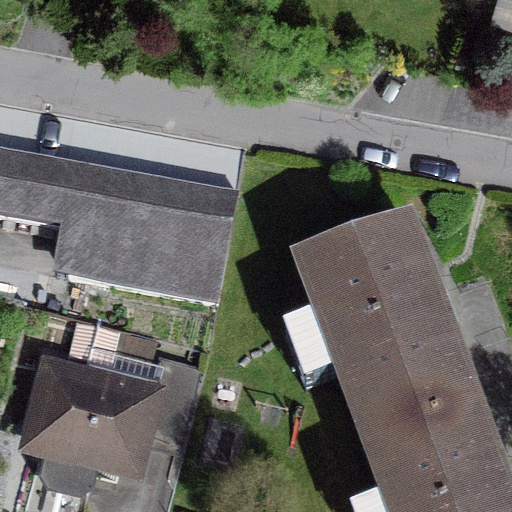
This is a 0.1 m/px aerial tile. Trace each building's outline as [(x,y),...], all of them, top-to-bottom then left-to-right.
[(87,0),(52,0),(84,10),(87,0)] [(472,8),(446,0),(409,0),(394,45),(453,65),(472,8)] [(511,84),(511,21),(484,12),(464,69),(511,84)] [(238,197),(0,153),(0,219),(76,233),(67,280),(218,307),(238,197)] [(511,511),(406,228),(298,268),(388,511),(511,511)] [(103,388),(50,374),(31,449),(50,454),(43,481),(49,490),(80,498),(89,493),(96,466),(134,476),(156,389),(106,376),(103,388)]
